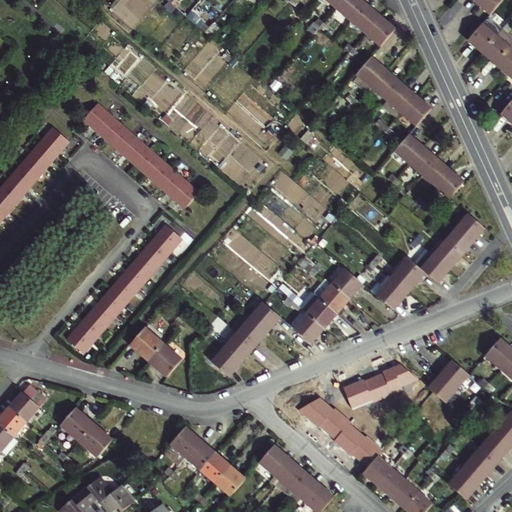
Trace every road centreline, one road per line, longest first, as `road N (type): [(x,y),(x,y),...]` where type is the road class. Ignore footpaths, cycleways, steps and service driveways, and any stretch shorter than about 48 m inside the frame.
road 1 (unknown): [(84,4),(278,165),(94,381)]
road 2 (residential): [(0,250),(79,158),(146,217),(25,361)]
road 3 (residential): [(247,397),(511,290)]
road 4 (residential): [(403,0),(511,236)]
road 5 (residential): [(25,361),(192,409),(247,397)]
road 6 (residential): [(511,200),(420,0)]
road 7 (residential): [(380,511),(247,397)]
